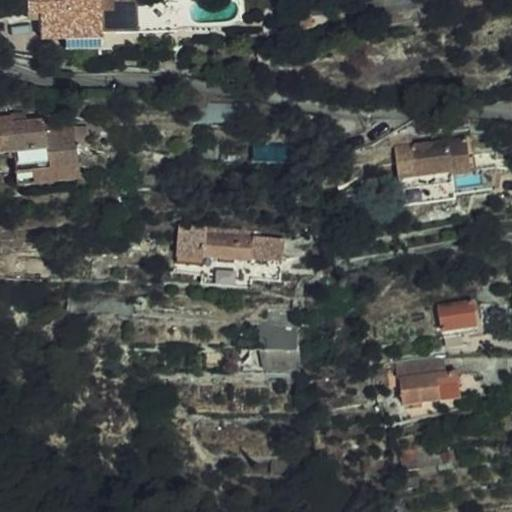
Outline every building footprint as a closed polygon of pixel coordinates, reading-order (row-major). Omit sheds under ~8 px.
[(62,39),(99,37),(97,0),(23,0),(24,15),(37,15),(38,41),(62,39)] [(63,48),(99,46),(99,37),(62,39),(63,48)] [(249,106),(210,107),(211,126),(249,125),(249,106)] [(74,134),(75,152),(85,151),(84,124),(43,127),(44,136),(74,134)] [(76,182),(75,152),(74,134),(44,136),(11,138),(14,186),(76,182)] [(365,138),(366,145),(383,143),(382,135),(365,138)] [(375,158),(380,182),(434,174),(436,190),(472,185),(469,163),(444,167),(438,135),(383,143),(366,145),(368,159),(375,158)] [(437,196),(436,190),(434,174),(380,182),(384,204),(437,196)] [(254,228),(171,223),(169,262),(196,264),(196,255),(241,258),(241,260),(260,261),(260,256),(275,257),(277,234),(254,233),(254,228)] [(123,246),(90,242),(89,258),(121,261),(123,246)] [(471,294),(437,297),(440,326),(474,323),(471,294)] [(265,333),(265,348),(293,349),(294,321),(251,320),(251,333),(265,333)] [(293,349),(265,348),(253,364),(293,364),(293,360),(293,349)] [(458,365),(403,369),(404,396),(460,393),(458,365)]
